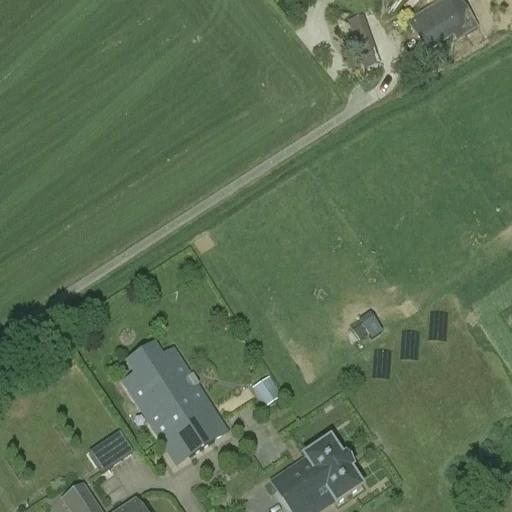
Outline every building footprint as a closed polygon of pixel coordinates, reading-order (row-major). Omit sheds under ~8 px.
[(473,25),(457,0),(446,0),(407,25),(426,55),(452,38),(456,45),(477,32),(473,25)] [(351,329),(358,344),(378,335),(371,320),(351,329)] [(227,438),(225,434),(172,350),(125,381),(124,392),(175,471),(227,438)] [(251,392),(263,412),(280,402),(267,382),(251,392)] [(99,473),(130,456),(118,434),(87,451),(99,473)] [(313,511),(330,501),(334,508),(359,491),(348,474),(351,472),(343,460),(340,462),(328,445),(303,461),(307,468),(274,490),(288,511),(313,511)] [(125,510),(121,511),(97,511),(81,489),(59,504),(65,511),(139,511),(134,504),(125,510)]
